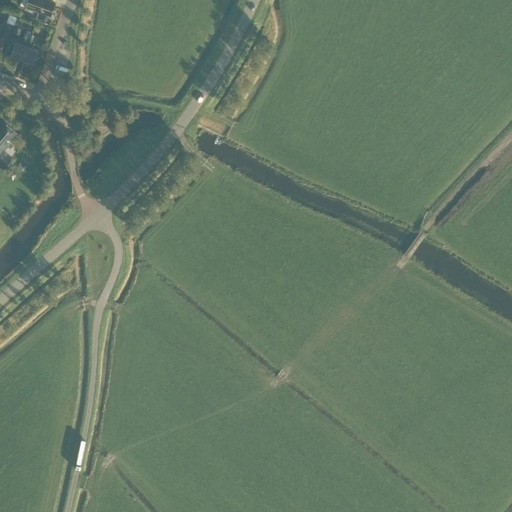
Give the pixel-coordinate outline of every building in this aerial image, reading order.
[(38,12),(36,18),(46,22),(48,15),(50,16),(55,3),(46,0),(28,0),(25,10),(33,12),(34,10),(38,12)] [(21,29),(15,27),(13,34),(19,36),(21,29)] [(30,35),(28,42),(27,42),(33,44),(36,37),(30,35)] [(14,42),(10,56),(22,60),(26,46),(14,42)] [(22,60),(34,64),(38,50),(32,48),(33,44),(27,42),(26,46),(22,60)] [(0,154),(9,145),(7,144),(16,133),(3,122),(0,126),(0,154)]
